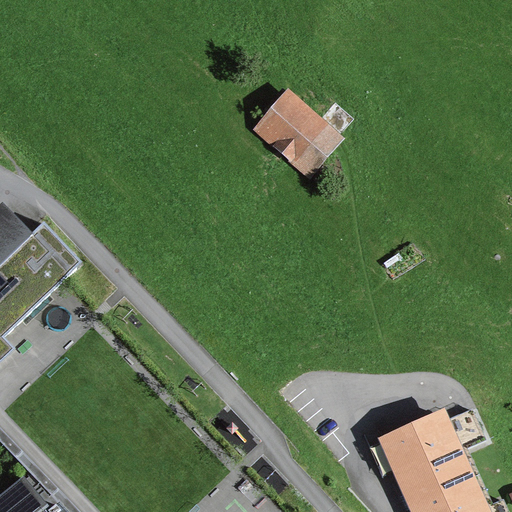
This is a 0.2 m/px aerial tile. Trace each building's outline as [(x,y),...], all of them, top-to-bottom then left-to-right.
[(265,129),(287,148),(310,122),(280,96),(266,111),(275,119),(265,129)] [(332,142),(310,122),(287,148),(309,168),(332,142)] [(0,341),(81,264),(43,224),(31,236),(4,208),(0,211),(0,341)] [(484,511),(442,417),(368,449),(381,478),(396,471),(415,511),(484,511)] [(478,424),(455,432),(466,465),(490,457),(478,424)] [(0,511),(58,511),(60,510),(56,506),(49,511),(23,481),(0,500),(0,511)]
